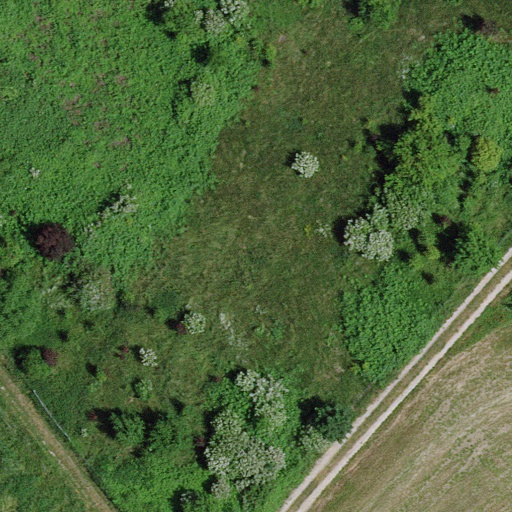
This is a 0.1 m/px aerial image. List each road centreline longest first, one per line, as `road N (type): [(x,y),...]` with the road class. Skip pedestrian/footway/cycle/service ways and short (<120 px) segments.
road 1 (track): [(511,264),(286,511)]
road 2 (track): [(108,511),(0,368)]
